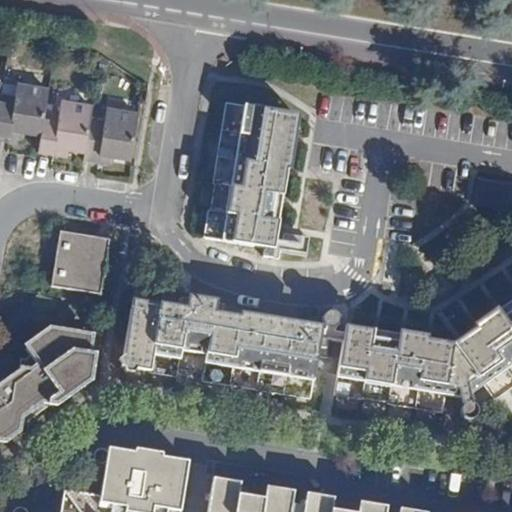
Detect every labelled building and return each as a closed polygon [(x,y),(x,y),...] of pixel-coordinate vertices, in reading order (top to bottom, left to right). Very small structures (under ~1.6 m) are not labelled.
[(41,136),(44,113),(48,90),(17,85),(15,98),(1,96),(0,99),(0,136),(10,138),(11,132),(24,134),(41,136)] [(85,154),(90,121),(92,107),(61,102),(59,116),(44,113),(41,136),(38,153),(54,155),(55,149),(68,151),(85,154)] [(274,240),(294,114),(228,103),(206,238),(264,248),(263,257),(278,260),(282,241),(274,240)] [(130,162),(138,115),(107,110),(104,123),(90,121),(85,154),(84,160),(99,163),(100,157),(113,159),(130,162)] [(23,140),(24,134),(11,132),(10,138),(15,139),(23,140)] [(67,158),(68,151),(55,149),(54,155),(60,156),(67,158)] [(112,165),(113,159),(100,157),(99,163),(104,164),(112,165)] [(100,294),(109,239),(60,232),(51,287),(100,295),(100,294)] [(281,260),(303,262),(305,243),(283,241),(281,260)] [(186,309),(133,300),(122,366),(176,376),(178,367),(203,371),(202,380),(310,398),(316,356),(327,358),(330,341),(319,339),(322,323),(215,305),(217,297),(189,293),(186,309)] [(511,300),(474,328),(480,336),(484,371),(482,387),(483,386),(494,401),(511,388),(511,300)] [(323,324),(325,326),(328,328),(332,327),(335,326),(337,323),(338,318),(335,313),(331,312),(327,312),(323,316),(322,320),(323,324)] [(0,442),(4,443),(20,432),(22,420),(43,404),(56,407),(71,396),(73,388),(86,379),(94,335),(49,327),(23,346),(32,357),(28,360),(21,359),(19,370),(0,383),(0,442)] [(480,336),(474,328),(453,344),(346,327),(335,394),(336,394),(441,411),(444,396),(461,398),(463,407),(461,410),(461,415),(465,419),(471,420),(475,416),(477,410),(475,406),(472,403),(470,396),(482,387),(484,371),(480,336)] [(180,511),(188,461),(108,448),(107,454),(106,451),(101,449),(97,451),(94,456),(94,460),(98,463),(102,463),(106,462),(100,497),(64,491),(60,511),(26,511),(25,510),(21,507),(17,509),(14,511),(13,511),(180,511)] [(290,511),(292,504),(212,491),(211,491),(207,511),(290,511)]
